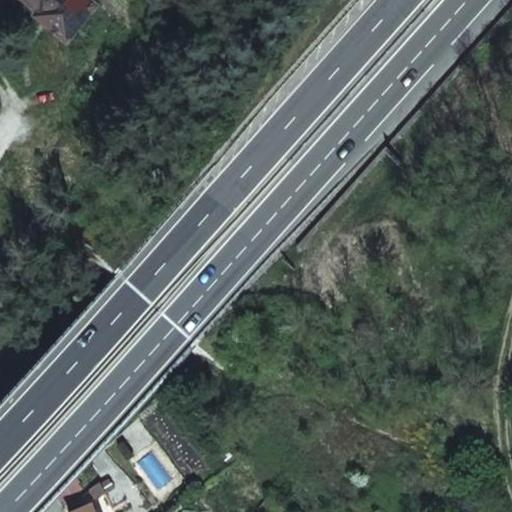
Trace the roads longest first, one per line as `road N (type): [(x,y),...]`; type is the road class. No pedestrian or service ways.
road 1 (trunk): [(0,502),(175,323),(455,0)]
road 2 (trunk): [(381,0),(137,289),(0,432)]
road 3 (track): [(511,333),(503,372),(511,466)]
